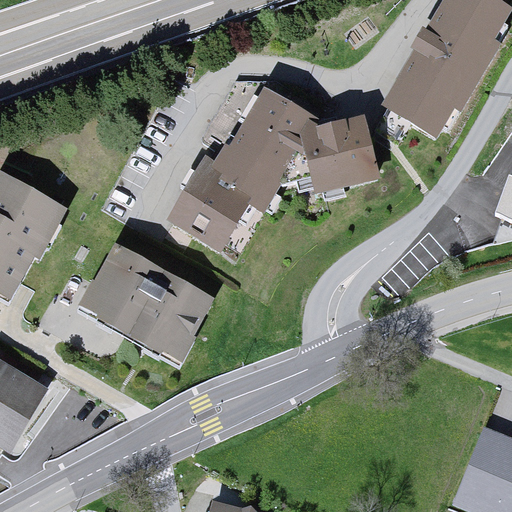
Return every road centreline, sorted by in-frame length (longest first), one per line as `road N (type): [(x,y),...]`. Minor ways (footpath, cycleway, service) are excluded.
road 1 (residential): [(511,76),(445,187),(336,294),(331,321),(341,353)]
road 2 (primary): [(0,84),(203,0)]
road 3 (tertiary): [(151,442),(341,353)]
road 4 (tertiary): [(341,353),(511,288)]
road 5 (primary): [(0,55),(158,0)]
road 6 (tertiary): [(22,511),(151,442)]
